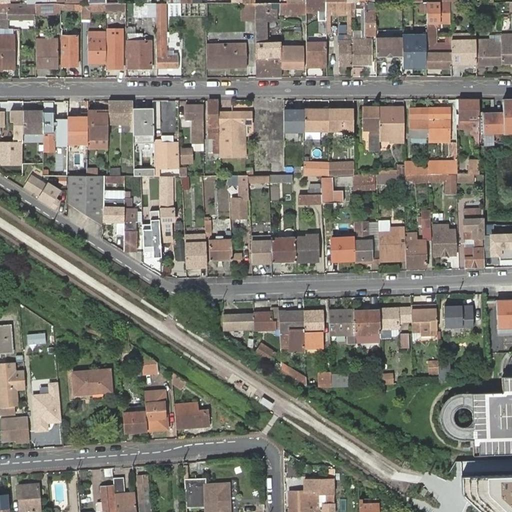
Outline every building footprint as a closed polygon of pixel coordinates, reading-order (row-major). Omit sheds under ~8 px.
[(419,12),(423,12),(423,0),(413,0),(413,1),(419,1),(419,12)] [(326,2),(306,3),(306,11),(326,11),(326,2)] [(351,10),(351,2),(347,2),(327,2),(326,2),(326,11),(326,30),(329,30),(329,14),(329,10),(351,10)] [(449,22),(449,3),(441,3),(432,3),(428,2),(428,29),(436,29),(437,27),(442,22),(449,22)] [(90,11),(107,11),(107,3),(89,3),(82,4),(82,8),(82,20),(90,20),(90,11)] [(141,21),(158,21),(158,3),(141,3),(139,3),(141,21)] [(167,3),(158,3),(158,21),(158,28),(167,28),(167,3)] [(207,16),(207,3),(201,3),(192,3),(183,3),(183,16),(207,16)] [(256,13),(256,4),(247,3),(247,13),(256,13)] [(267,13),(280,14),(280,3),(256,4),(256,13),(256,41),(262,41),(267,41),(267,13)] [(288,14),(288,3),(286,3),(280,3),(280,14),(288,14)] [(375,32),(374,3),(360,4),(361,36),(375,35),(375,32)] [(34,19),(34,4),(28,4),(0,4),(0,14),(6,15),(6,19),(34,19)] [(167,28),(158,28),(157,66),(178,67),(177,56),(168,56),(167,28)] [(183,31),(182,68),(198,68),(198,29),(194,29),(194,31),(183,31)] [(435,39),(436,29),(428,29),(427,29),(427,34),(427,39),(435,39)] [(502,48),(502,64),(511,63),(511,33),(502,34),(502,48)] [(143,42),(143,34),(127,34),(129,67),(152,67),(151,42),(143,42)] [(427,34),(403,34),(403,57),(403,69),(427,69),(427,67),(427,49),(427,39),(427,34)] [(477,65),(477,49),(478,34),(459,34),(459,40),(451,40),(451,43),(451,48),(451,65),(461,65),(460,62),(464,62),(464,65),(477,65)] [(14,35),(0,35),(0,67),(14,68),(14,35)] [(61,35),(62,67),(77,67),(77,35),(61,35)] [(340,65),(351,65),(351,40),(351,35),(340,36),(340,65)] [(106,62),(107,37),(88,37),(88,62),(106,62)] [(124,68),(124,38),(108,38),(109,68),(124,68)] [(403,39),(375,39),(376,57),(403,57),(403,39)] [(427,49),(427,67),(451,67),(451,65),(451,48),(451,44),(435,44),(435,39),(427,39),(427,49)] [(351,40),(351,65),(372,65),(372,40),(351,40)] [(36,41),(36,68),(59,67),(58,41),(36,41)] [(256,77),(282,77),(282,69),(282,45),(262,46),(262,41),(256,41),(256,77)] [(326,43),(306,43),(306,67),(326,67),(326,43)] [(282,69),(304,68),(304,46),(282,45),(282,69)] [(207,67),(232,67),(232,46),(207,46),(207,67)] [(232,46),(232,67),(247,67),(247,46),(232,46)] [(485,65),(502,64),(502,48),(477,49),(477,65),(477,68),(485,68),(485,65)] [(480,99),(460,99),(460,120),(460,128),(472,128),(475,128),(475,131),(479,132),(480,99)] [(511,99),(503,99),(503,111),(483,112),(484,134),(511,133),(511,99)] [(220,100),(209,100),(210,126),(220,126),(220,111),(220,100)] [(254,100),(254,138),(261,139),(261,119),(272,119),(272,100),(254,100)] [(286,134),(284,134),(284,146),(304,146),(304,134),(296,134),(296,100),(286,100),(286,134)] [(79,101),(68,101),(68,115),(68,119),(68,140),(68,141),(68,147),(68,153),(67,176),(87,176),(87,163),(87,160),(79,160),(79,101)] [(134,101),(110,101),(110,124),(134,124),(134,108),(134,101)] [(234,101),(234,109),(251,109),(252,101),(234,101)] [(205,120),(205,105),(192,105),(192,119),(192,132),(205,133),(205,120)] [(378,107),(363,107),(363,127),(368,128),(378,128),(378,107)] [(404,107),(378,107),(378,128),(379,139),(389,139),(389,131),(405,131),(404,107)] [(154,108),(134,108),(134,124),(134,143),(154,143),(154,108)] [(448,108),(429,109),(429,129),(449,129),(448,108)] [(429,129),(429,109),(411,109),(412,138),(429,138),(429,129)] [(43,110),(22,110),(22,122),(22,131),(39,131),(39,139),(44,139),(44,132),(42,131),(43,110)] [(97,111),(88,110),(87,138),(108,138),(109,116),(100,116),(97,116),(97,113),(97,111)] [(234,112),(220,111),(220,126),(220,156),(235,156),(235,127),(234,112)] [(252,111),(234,112),(235,127),(235,156),(246,156),(246,126),(252,125),(252,111)] [(329,111),(305,111),(304,131),(329,131),(329,111)] [(353,111),(329,111),(329,131),(353,131),(353,111)] [(44,139),(44,151),(55,151),(55,147),(55,119),(55,113),(44,113),(44,139)] [(68,140),(68,119),(55,119),(55,147),(68,147),(68,141),(68,140)] [(261,119),(261,139),(272,138),(272,119),(261,119)] [(22,131),(22,122),(15,122),(15,139),(13,138),(13,144),(0,144),(0,153),(0,164),(21,165),(21,144),(22,144),(22,139),(22,131)] [(378,128),(368,128),(369,152),(379,152),(379,139),(378,128)] [(108,147),(108,138),(87,138),(87,146),(108,147)] [(156,140),(157,160),(157,168),(162,168),(173,168),(173,142),(163,142),(163,140),(156,140)] [(194,147),(182,147),(182,164),(194,164),(194,147)] [(284,175),(284,160),(254,160),(254,175),(269,175),(284,175)] [(479,175),(479,161),(468,161),(468,175),(479,175)] [(328,177),(328,168),(328,163),(304,162),(304,174),(304,177),(320,177),(328,177)] [(429,175),(429,168),(416,168),(416,162),(405,162),(405,175),(429,175)] [(354,176),(354,165),(354,163),(328,163),(328,168),(328,177),(340,176),(354,176)] [(443,175),(443,163),(429,163),(429,175),(443,175)] [(443,163),(443,175),(455,175),(456,175),(457,175),(457,173),(457,163),(443,163)] [(284,175),(269,175),(269,183),(293,181),(293,174),(284,175)] [(47,185),(31,175),(23,187),(38,197),(37,200),(56,211),(62,201),(56,198),(61,191),(48,183),(47,185)] [(443,175),(429,175),(429,180),(445,181),(446,195),(455,195),(455,175),(443,175)] [(87,176),(67,176),(67,194),(67,201),(104,223),(104,202),(105,184),(105,179),(105,176),(87,176)] [(172,176),(159,176),(160,207),(160,217),(161,234),(161,241),(172,241),(172,233),(171,221),(176,221),(175,207),(173,207),(172,189),(172,176)] [(248,176),(239,176),(239,187),(249,186),(249,183),(248,176)] [(354,176),(340,176),(340,185),(354,185),(354,176)] [(374,176),(354,176),(354,185),(354,190),(375,189),(374,176)] [(333,179),(321,179),(321,189),(322,203),(344,203),(344,191),(333,191),(333,179)] [(249,200),(249,186),(239,187),(240,201),(232,201),(233,218),(247,218),(246,200),(249,200)] [(299,204),(322,203),(321,189),(311,189),(311,194),(299,195),(299,204)] [(256,221),(269,222),(270,197),(256,196),(256,221)] [(161,234),(160,217),(150,217),(150,199),(144,199),(145,238),(148,239),(148,234),(161,234)] [(118,236),(125,236),(125,223),(125,213),(125,205),(125,203),(104,202),(104,223),(118,223),(118,236)] [(125,205),(125,213),(126,214),(126,251),(136,251),(137,222),(134,213),(130,213),(129,205),(125,205)] [(463,209),(465,237),(479,237),(480,248),(465,248),(466,268),(484,268),(483,258),(483,235),(482,225),(482,220),(482,209),(463,209)] [(379,233),(379,222),(355,223),(356,260),(372,259),(372,241),(379,241),(379,233)] [(405,241),(405,228),(389,228),(390,233),(379,233),(379,241),(380,259),(380,261),(398,260),(399,251),(405,251),(405,241)] [(454,230),(433,231),(434,256),(455,255),(454,230)] [(492,235),(483,235),(483,258),(501,258),(501,261),(511,260),(511,232),(492,233),(492,235)] [(295,238),(295,262),(318,261),(317,235),(308,235),(308,238),(295,238)] [(205,236),(184,236),(185,243),(186,267),(207,266),(207,262),(205,236)] [(271,265),(295,262),(295,238),(271,240),(271,265)] [(232,260),(231,239),(209,239),(209,260),(232,260)] [(271,265),(271,240),(250,240),(251,266),(271,265)] [(406,260),(406,269),(426,268),(425,241),(405,241),(405,251),(406,260)] [(240,245),(231,246),(233,261),(242,260),(240,245)] [(511,300),(496,301),(497,329),(511,328),(511,300)] [(412,328),(413,336),(432,335),(432,330),(437,329),(436,310),(421,310),(421,306),(411,307),(411,309),(412,328)] [(472,307),(443,307),(444,328),(473,328),(472,307)] [(254,314),(254,331),(280,330),(279,310),(279,308),(271,308),(271,313),(254,314)] [(404,309),(379,310),(379,332),(379,338),(389,338),(389,335),(395,335),(398,331),(398,322),(404,322),(404,309)] [(280,330),(280,334),(289,334),(290,348),(305,348),(305,345),(305,330),(304,312),(286,313),(286,310),(279,310),(280,330)] [(354,310),(335,311),(336,335),(347,335),(347,344),(355,344),(355,335),(354,310)] [(379,310),(354,310),(355,335),(370,334),(369,333),(379,332),(379,310)] [(322,311),(304,312),(305,330),(305,345),(324,345),(322,311)] [(254,331),(254,314),(223,315),(223,331),(254,331)] [(11,325),(0,325),(0,354),(13,353),(11,325)] [(34,333),(22,334),(24,353),(36,352),(34,333)] [(262,343),(256,353),(270,362),(277,352),(262,343)] [(157,364),(140,353),(142,374),(157,373),(157,364)] [(137,354),(121,354),(121,363),(137,363),(137,354)] [(31,356),(22,356),(25,388),(41,386),(40,374),(47,374),(46,360),(31,361),(31,356)] [(440,374),(440,381),(450,380),(449,361),(439,360),(439,361),(439,370),(440,374)] [(439,370),(439,361),(430,361),(430,371),(439,370)] [(306,377),(281,362),(281,369),(290,375),(306,386),(306,377)] [(0,408),(13,408),(17,407),(15,389),(23,389),(22,373),(13,374),(13,364),(0,364),(0,408)] [(109,371),(73,373),(75,394),(111,392),(109,371)] [(181,388),(186,381),(172,372),(173,383),(181,388)] [(391,373),(379,373),(379,385),(391,384),(391,373)] [(331,375),(331,387),(356,386),(356,374),(331,375)] [(473,439),(473,454),(511,452),(511,377),(501,378),(501,394),(471,394),(471,396),(463,394),(459,395),(454,396),(449,398),(444,403),(441,408),(440,414),(440,424),(443,430),(448,435),(452,438),(459,440),(467,440),(473,439)] [(143,393),(145,412),(146,431),(168,429),(167,418),(165,417),(163,403),(166,403),(165,391),(143,393)] [(197,403),(174,405),(176,429),(209,426),(208,412),(198,412),(197,403)] [(145,412),(122,413),(123,432),(146,431),(145,412)] [(29,439),(27,417),(15,418),(16,432),(16,440),(29,439)] [(16,432),(15,418),(0,419),(0,420),(2,442),(7,441),(7,433),(16,432)] [(7,433),(7,441),(17,441),(16,440),(16,432),(7,433)] [(511,511),(511,473),(460,476),(460,493),(481,511),(511,511)] [(148,511),(147,475),(137,475),(138,511),(148,511)] [(113,478),(114,492),(125,491),(124,477),(113,478)] [(336,502),(335,479),(306,479),(306,491),(291,492),(291,511),(295,511),(310,511),(320,510),(320,507),(315,507),(314,491),(319,491),(319,493),(328,492),(328,502),(336,502)] [(228,511),(227,485),(205,486),(205,482),(185,483),(186,510),(203,510),(202,511),(228,511)] [(38,484),(18,485),(20,511),(40,511),(38,484)] [(107,511),(115,511),(115,510),(114,510),(112,486),(101,487),(102,511),(108,510),(107,511)] [(365,487),(361,487),(361,511),(381,511),(381,502),(363,503),(363,499),(366,499),(365,487)] [(136,511),(135,493),(114,495),(115,510),(115,511),(136,511)] [(324,504),(324,511),(335,511),(336,503),(324,504)]
